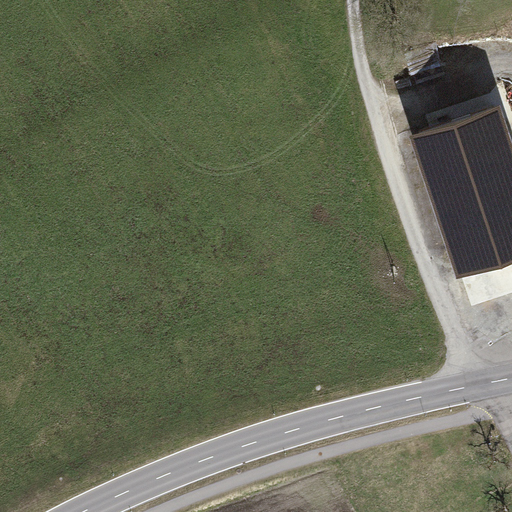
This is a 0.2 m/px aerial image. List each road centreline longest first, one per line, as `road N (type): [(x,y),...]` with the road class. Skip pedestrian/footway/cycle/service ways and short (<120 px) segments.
road 1 (secondary): [(84,511),(342,415),(511,378)]
road 2 (track): [(355,0),(380,131),(470,386)]
